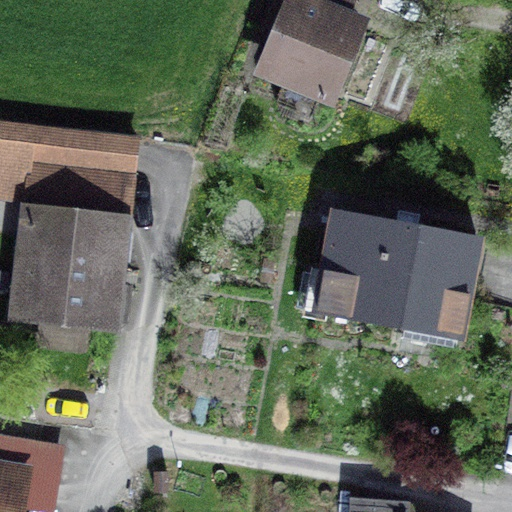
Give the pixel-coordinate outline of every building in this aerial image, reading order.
[(281,29),(264,70),(328,96),(357,26),(339,18),(346,0),(281,0),(271,25),(281,29)] [(30,219),(34,220),(115,229),(120,229),(134,138),(75,131),(71,166),(28,161),(26,180),(34,181),(30,219)] [(404,328),(405,325),(459,337),(477,240),(335,214),(317,312),(404,328)] [(108,285),(115,229),(34,220),(24,310),(117,320),(121,287),(108,285)] [(0,511),(16,511),(22,474),(0,470),(0,511)]
